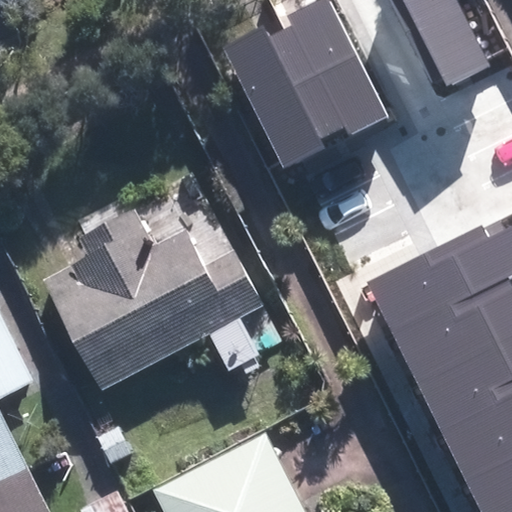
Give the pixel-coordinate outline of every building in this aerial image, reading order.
[(326,0),(323,0),(279,23),(340,140),(387,117),(326,0)] [(489,64),(455,0),(401,0),(447,86),(489,64)] [(340,140),(279,23),(224,51),(286,169),(340,141),(340,140)] [(511,91),(505,79),(469,99),(501,159),(511,153),(511,91)] [(97,257),(51,280),(110,394),(219,338),(237,373),(270,356),(252,321),(277,308),(246,248),(215,264),(190,217),(156,234),(144,210),(88,238),(97,257)] [(395,335),(511,276),(511,210),(369,282),(395,335)] [(511,340),(511,276),(395,335),(421,386),(511,340)] [(0,303),(0,388),(6,400),(41,382),(0,303)] [(511,402),(511,340),(421,386),(446,436),(511,402)] [(0,511),(60,511),(0,392),(0,511)] [(511,464),(511,402),(446,436),(471,485),(511,464)] [(162,489),(173,511),(313,511),(274,433),(162,489)] [(511,511),(511,464),(471,485),(484,511),(511,511)] [(137,511),(126,491),(87,511),(137,511)]
